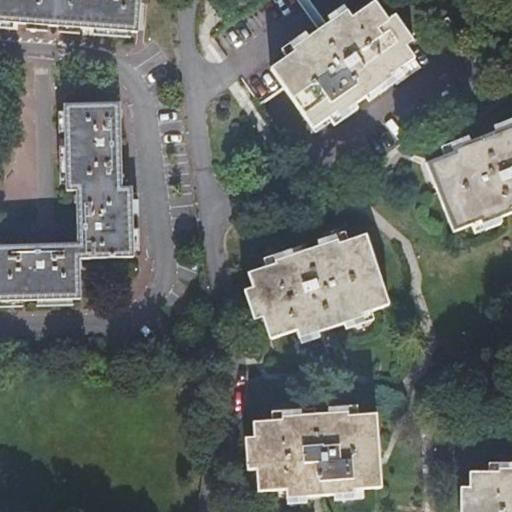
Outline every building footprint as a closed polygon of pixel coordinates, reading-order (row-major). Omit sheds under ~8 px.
[(0,0),(0,26),(140,35),(143,0),(0,0)] [(291,49),(294,53),(271,70),(315,135),(388,83),(392,88),(418,70),(405,50),(409,45),(391,19),(385,23),(369,0),(348,16),(344,12),(291,49)] [(128,192),(117,192),(116,109),(60,109),(62,194),(74,194),(74,246),(0,249),(0,306),(76,304),(76,264),(130,261),(128,192)] [(511,126),(452,150),(454,155),(427,165),(452,233),(480,222),(482,227),(511,214),(511,126)] [(356,236),(242,279),(265,340),(289,330),(293,340),(383,307),(356,236)] [(347,413),(280,416),(280,423),(251,424),(252,441),(244,441),(246,471),(255,471),(256,492),(285,491),(285,499),(352,497),(352,490),(380,488),(376,417),(347,419),(347,413)] [(511,511),(511,469),(495,470),(495,476),(468,476),(468,490),(459,490),(458,511),(511,511)]
